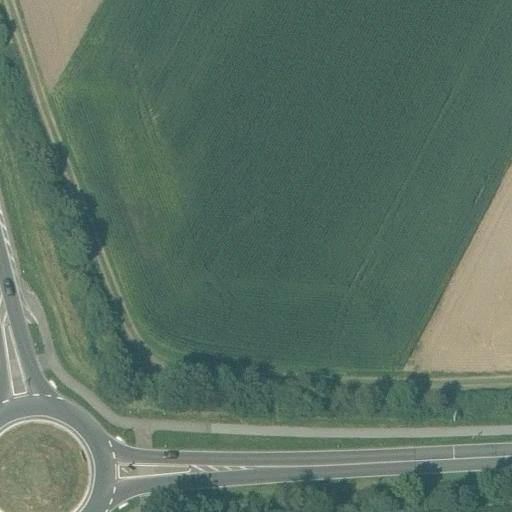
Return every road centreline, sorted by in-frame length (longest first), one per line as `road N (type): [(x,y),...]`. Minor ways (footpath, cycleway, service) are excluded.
road 1 (track): [(8,0),(132,327),(161,355),(267,367),(511,359)]
road 2 (secondary): [(105,472),(511,452)]
